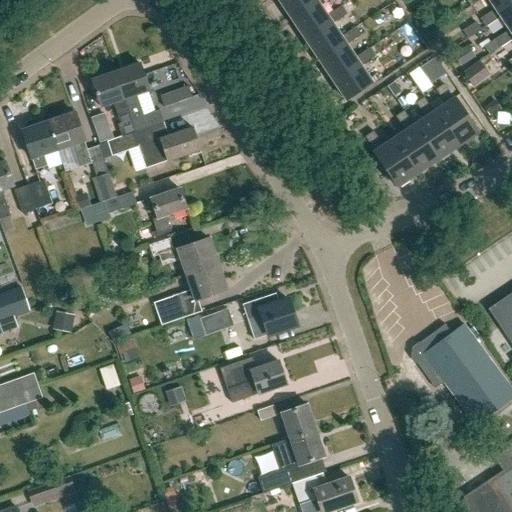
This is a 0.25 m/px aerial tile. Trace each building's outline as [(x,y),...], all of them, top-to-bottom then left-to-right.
[(314,0),(277,0),(289,17),(314,0)] [(329,21),(326,16),(318,4),(323,0),(314,0),(289,17),(303,38),(329,21)] [(497,14),(511,3),(511,0),(487,0),(494,10),(479,20),(485,28),(500,18),(497,14)] [(511,35),(511,34),(511,3),(497,14),(500,18),(509,31),(493,41),(499,49),(511,39),(511,35)] [(332,24),(346,15),(341,7),(326,16),(329,21),(303,38),(317,59),(343,41),(340,38),(332,24)] [(346,46),(361,35),(355,27),(340,38),(343,41),(317,59),(331,79),(357,62),(354,58),(346,46)] [(375,57),(374,56),(369,48),(354,58),(357,62),(331,79),(346,101),(371,84),(360,67),(375,57)] [(134,131),(162,121),(159,110),(143,116),(136,94),(148,90),(139,63),(115,72),(134,131)] [(480,63),(463,74),(472,87),(488,76),(480,63)] [(121,135),(134,131),(115,72),(90,80),(100,107),(112,102),(120,123),(117,124),(121,135)] [(456,147),(458,146),(469,138),(470,140),(479,134),(476,129),(475,130),(454,98),(453,99),(443,84),(435,90),(444,105),(433,112),(456,147)] [(188,87),(174,92),(178,102),(192,97),(188,87)] [(456,147),(433,112),(423,98),(415,103),(424,118),(413,126),(437,160),(438,159),(449,152),(450,153),(459,147),(458,146),(456,147)] [(437,160),(413,126),(403,111),(395,117),(405,131),(393,139),(417,173),(429,165),(430,167),(439,160),(438,159),(437,160)] [(47,122),(56,149),(71,144),(75,155),(79,168),(91,164),(87,151),(83,139),(74,113),(47,122)] [(121,137),(133,133),(138,148),(141,156),(145,168),(199,149),(192,127),(167,135),(162,121),(134,131),(121,135),(121,137)] [(43,153),(56,149),(47,122),(21,131),(30,158),(31,158),(34,169),(47,165),(43,153)] [(109,130),(97,134),(100,142),(111,138),(109,130)] [(417,173),(393,139),(382,146),(373,132),(364,137),(374,152),(373,153),(382,166),(381,167),(387,177),(388,176),(396,187),(417,173)] [(121,137),(99,145),(104,160),(138,148),(133,133),(121,137)] [(0,218),(9,215),(1,190),(12,186),(4,161),(0,162),(0,218)] [(107,174),(95,177),(103,201),(115,197),(107,174)] [(38,181),(26,186),(35,210),(47,205),(38,181)] [(22,214),(35,210),(26,186),(13,190),(22,214)] [(157,235),(170,231),(164,215),(185,208),(178,188),(150,198),(156,217),(152,219),(157,235)] [(115,197),(103,201),(103,202),(91,206),(97,223),(110,218),(109,214),(136,205),(132,192),(115,198),(115,197)] [(185,274),(216,263),(208,238),(173,250),(169,238),(148,245),(152,257),(158,255),(161,266),(180,259),(185,274)] [(190,302),(225,290),(216,263),(185,274),(190,290),(153,302),(161,324),(194,313),(190,302)] [(100,302),(89,272),(61,282),(67,298),(76,295),(81,308),(100,302)] [(21,288),(0,295),(0,320),(28,311),(21,288)] [(511,292),(487,309),(511,346),(511,359),(511,360),(511,361),(511,292)] [(277,303),(274,294),(242,304),(246,319),(260,314),(267,335),(296,325),(287,300),(277,303)] [(227,309),(199,319),(205,336),(233,326),(227,309)] [(467,330),(463,324),(450,333),(444,324),(419,343),(420,346),(415,349),(414,357),(418,362),(415,364),(422,373),(435,389),(443,383),(475,425),(511,397),(511,390),(475,340),(479,337),(472,327),(467,330)] [(133,340),(113,346),(117,356),(136,350),(133,340)] [(251,357),(219,369),(231,403),(258,394),(286,384),(278,361),(255,369),(251,357)] [(113,366),(100,371),(106,391),(119,387),(113,366)] [(0,397),(37,385),(33,373),(0,385),(0,397)] [(140,377),(128,380),(133,394),(145,391),(140,377)] [(0,412),(42,398),(37,385),(0,397),(0,412)] [(181,388),(165,393),(169,408),(185,403),(181,388)] [(288,439),(315,430),(306,404),(280,413),(288,439)] [(260,421),(276,415),(273,405),(256,411),(260,421)] [(88,423),(90,434),(114,429),(112,418),(88,423)] [(309,462),(324,457),(315,430),(288,439),(273,445),(283,473),(260,481),(265,493),(291,484),(314,477),(309,462)] [(511,511),(511,447),(504,452),(505,453),(496,459),(504,471),(464,498),(468,511),(511,511)] [(77,464),(64,467),(67,481),(80,478),(77,464)] [(173,511),(163,475),(153,478),(162,511),(173,511)] [(318,488),(314,477),(291,484),(298,506),(316,500),(319,511),(328,511),(356,503),(348,477),(318,488)] [(58,494),(57,493),(53,482),(27,491),(31,504),(58,494)]
